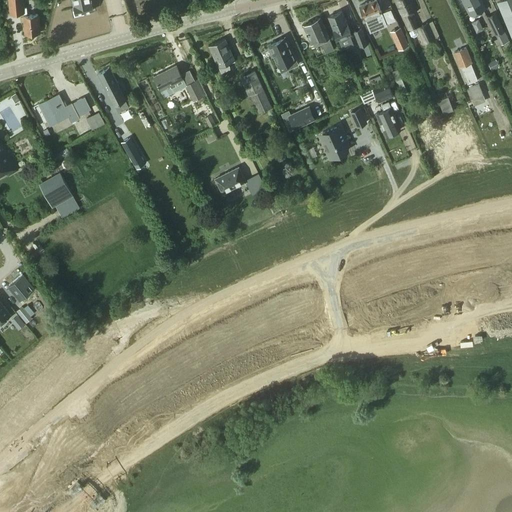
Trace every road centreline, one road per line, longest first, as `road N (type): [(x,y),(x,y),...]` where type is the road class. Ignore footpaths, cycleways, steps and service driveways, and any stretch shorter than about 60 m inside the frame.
road 1 (unclassified): [(0,457),(143,342),(218,297),(376,235),(511,203)]
road 2 (tertiary): [(0,74),(278,0)]
